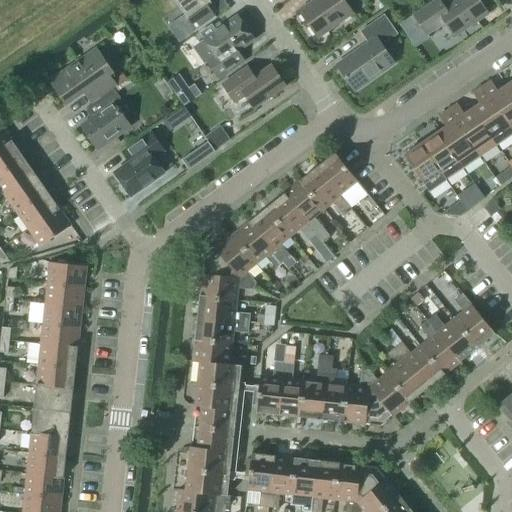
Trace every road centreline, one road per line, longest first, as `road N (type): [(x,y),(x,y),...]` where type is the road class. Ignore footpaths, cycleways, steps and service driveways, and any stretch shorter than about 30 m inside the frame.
road 1 (residential): [(111,511),(140,255)]
road 2 (residential): [(140,255),(320,129),(350,129)]
road 3 (residential): [(511,288),(465,227),(425,222),(350,129)]
road 4 (residential): [(497,511),(501,480),(448,415),(448,402),(511,347)]
road 5 (residential): [(350,129),(382,131),(511,40)]
road 6 (residential): [(140,255),(37,103)]
road 7 (residential): [(350,129),(254,0)]
